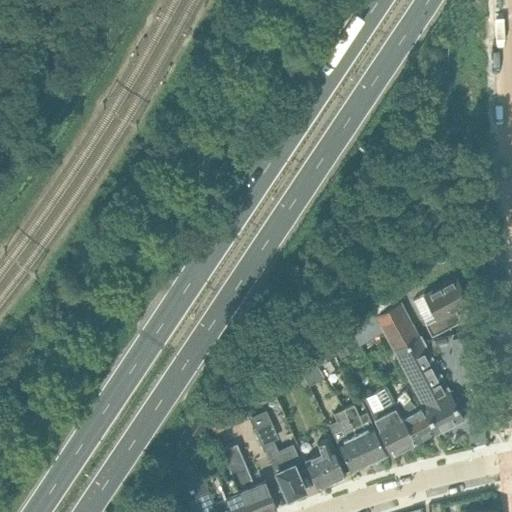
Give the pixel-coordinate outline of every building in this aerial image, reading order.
[(423,293),(412,299),(425,324),(436,318),(454,308),(468,301),(455,277),(423,293)] [(398,302),(375,314),(393,348),(418,335),(400,301),(398,302)] [(359,344),(380,332),(368,312),(347,324),(351,332),(359,344)] [(339,356),(359,344),(351,332),(331,343),(339,356)] [(418,335),(393,348),(423,405),(418,408),(433,432),(434,433),(462,418),(459,411),(463,408),(457,397),(452,399),(419,334),(418,335)] [(317,364),(335,354),(328,341),(310,352),(317,364)] [(295,356),(302,368),(314,362),(307,350),(295,356)] [(294,359),(277,367),(283,380),(300,372),(294,359)] [(385,385),(363,397),(371,411),(370,412),(371,413),(379,428),(378,429),(382,437),(391,455),(415,442),(414,442),(401,417),(403,415),(395,400),(394,401),(393,399),(385,385)] [(247,386),(238,391),(239,395),(244,405),(253,401),(254,401),(247,386)] [(414,442),(415,442),(433,432),(418,408),(408,398),(409,397),(403,391),(397,397),(397,398),(395,400),(403,415),(401,417),(414,442)] [(238,395),(204,410),(212,429),(246,414),(238,395)] [(385,453),(372,424),(366,411),(357,414),(352,403),(342,408),(367,461),(374,458),(375,460),(383,456),(382,455),(385,453)] [(342,408),(333,412),(337,419),(329,423),(350,469),(353,468),(354,469),(362,466),(361,464),(367,461),(342,408)] [(265,409),(249,416),(264,449),(278,479),(286,498),(294,494),(295,496),(302,493),(301,491),(305,489),(297,471),(293,462),(299,459),(293,445),(277,452),(273,445),(271,440),(278,437),(265,409)] [(320,451),(303,458),(316,487),(344,474),(328,437),(316,442),(320,451)] [(269,511),(276,509),(265,483),(255,487),(236,443),(230,445),(229,442),(221,446),(222,448),(221,449),(247,511),(269,511)] [(247,511),(221,449),(220,449),(232,475),(221,479),(217,469),(180,484),(191,511),(247,511)]
